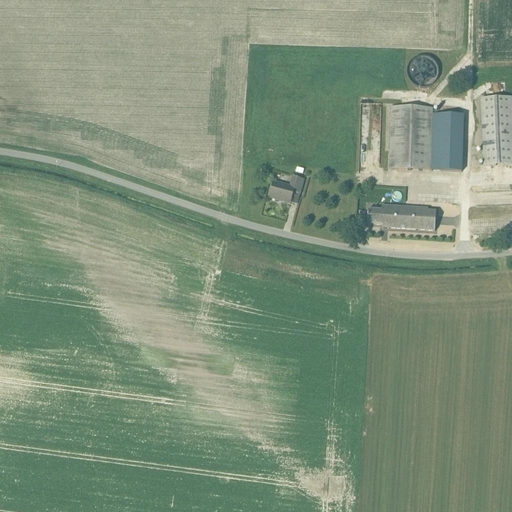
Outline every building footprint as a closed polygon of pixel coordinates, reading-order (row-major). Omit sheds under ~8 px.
[(429,59),(425,58),(420,59),(415,61),(412,64),(410,69),(409,73),(410,78),(412,82),(415,86),(420,88),(425,89),(429,88),(434,86),(437,82),(439,78),(440,73),(439,68),(437,64),(433,61),(429,59)] [(511,165),(511,120),(511,99),(482,100),(485,167),(511,165)] [(389,168),(430,170),(432,107),(391,106),(389,168)] [(433,114),(431,170),(463,171),(465,115),(433,114)] [(274,183),(270,199),(279,201),(279,200),(282,201),(282,202),(291,204),(294,193),(295,193),(299,194),(300,195),(305,180),(293,177),(290,187),(274,183)] [(367,225),(383,226),(383,229),(435,232),(436,212),(428,212),(428,209),(382,207),(382,212),(368,211),(367,225)]
